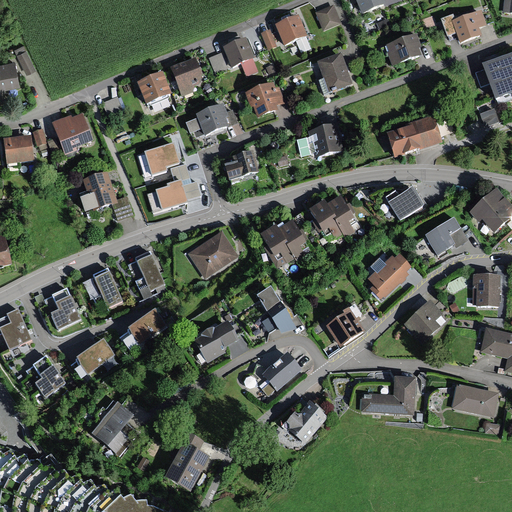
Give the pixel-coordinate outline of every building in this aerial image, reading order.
[(354,0),(360,14),(382,6),(379,0),(354,0)] [(511,0),(511,3),(503,2),(502,13),(511,14),(511,0)] [(322,30),(337,24),(331,10),(316,16),(322,30)] [(455,34),(459,45),(479,37),(475,28),(482,26),(477,14),(456,23),(453,17),(439,23),(446,38),(455,34)] [(282,45),(301,37),(294,20),(275,28),(282,45)] [(267,31),(260,35),(266,51),(274,48),(267,31)] [(412,39),(385,50),(392,67),(419,56),(412,39)] [(221,51),(229,70),(240,66),(244,77),(255,72),(242,42),(221,51)] [(347,58),(360,53),(359,49),(345,53),(347,58)] [(15,55),(24,73),(32,69),(23,51),(15,55)] [(511,53),(484,63),(496,97),(511,91),(511,53)] [(327,91),(347,84),(338,58),(317,65),(327,91)] [(192,62),(169,71),(177,89),(200,80),(192,62)] [(0,100),(0,87),(15,85),(11,63),(0,64),(0,103),(1,104),(0,100)] [(135,85),(143,107),(168,97),(159,75),(135,85)] [(246,95),(255,118),(274,111),(272,105),(280,102),(276,91),(272,93),(270,86),(246,95)] [(486,129),(501,124),(495,104),(480,109),(486,129)] [(220,106),(194,116),(202,138),(235,125),(230,112),(224,114),(220,106)] [(78,117),(52,128),(61,152),(88,141),(78,117)] [(384,136),(392,159),(440,143),(431,117),(410,124),(411,127),(384,136)] [(341,152),(334,126),(305,134),(311,160),(341,152)] [(36,147),(44,144),(40,132),(33,134),(36,147)] [(29,162),(26,139),(2,142),(5,165),(29,162)] [(173,143),(146,151),(153,173),(167,169),(166,166),(179,162),(173,143)] [(255,174),(249,153),(229,159),(231,164),(222,167),(226,183),(255,174)] [(82,214),(108,205),(114,202),(104,174),(80,183),(85,197),(76,200),(82,214)] [(187,201),(181,180),(168,184),(169,186),(157,190),(163,208),(187,201)] [(511,217),(511,210),(495,190),(467,213),(476,224),(480,221),(491,235),(511,217)] [(385,198),(399,222),(422,209),(412,192),(398,200),(394,193),(385,198)] [(352,220),(338,197),(323,206),(342,235),(344,239),(353,234),(346,224),(352,220)] [(114,202),(108,205),(115,223),(131,217),(125,199),(114,202)] [(342,235),(323,206),(321,202),(306,212),(320,234),(327,229),(333,240),(342,235)] [(452,220),(423,238),(435,257),(452,247),(453,249),(465,242),(452,220)] [(303,246),(289,222),(275,231),(292,260),(295,264),(303,260),(297,249),(303,246)] [(292,260),(275,231),(273,227),(257,236),(276,269),(292,260)] [(236,258),(219,233),(186,255),(203,280),(236,258)] [(0,268),(9,266),(1,236),(0,235),(0,268)] [(149,251),(131,260),(148,294),(166,286),(149,251)] [(392,260),(389,258),(381,265),(377,260),(368,269),(373,274),(366,281),(375,291),(372,294),(379,302),(407,276),(404,273),(409,268),(397,255),(392,260)] [(105,270),(90,278),(105,311),(121,303),(105,270)] [(498,278),(471,277),(471,309),(497,309),(498,278)] [(291,326),(267,290),(256,298),(280,334),(291,326)] [(57,331),(80,321),(67,291),(44,301),(57,331)] [(440,316),(428,303),(403,326),(420,345),(438,328),(433,323),(440,316)] [(168,327),(155,310),(128,330),(141,347),(168,327)] [(0,330),(9,350),(31,340),(18,312),(0,320),(0,330)] [(326,329),(338,347),(360,333),(348,315),(326,329)] [(234,340),(225,324),(193,344),(203,359),(234,340)] [(511,337),(484,331),(479,354),(506,360),(503,373),(511,374),(511,337)] [(117,357),(105,340),(76,360),(87,376),(117,357)] [(285,357),(263,377),(275,390),(297,371),(285,357)] [(43,397),(64,384),(48,359),(27,371),(43,397)] [(362,397),(361,412),(410,415),(412,383),(394,382),(393,399),(362,397)] [(457,389),(452,409),(491,417),(495,397),(457,389)] [(301,443),(325,418),(310,404),(286,429),(301,443)] [(114,406),(90,437),(112,454),(130,431),(122,425),(128,417),(114,406)] [(497,426),(485,425),(484,434),(497,435),(497,426)] [(184,437),(162,477),(186,490),(204,458),(194,452),(198,445),(184,437)] [(122,503),(115,495),(110,496),(105,488),(96,491),(91,482),(85,486),(76,477),(70,480),(61,474),(55,475),(49,471),(44,473),(36,463),(29,466),(23,458),(18,462),(10,453),(3,457),(0,453),(0,511),(162,511),(155,508),(148,508),(146,503),(134,503),(130,499),(122,503)]
